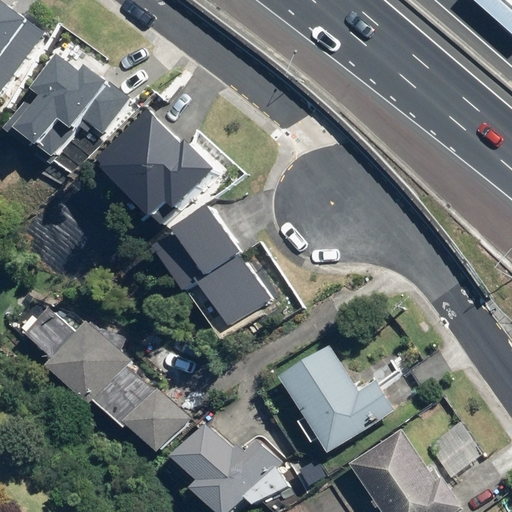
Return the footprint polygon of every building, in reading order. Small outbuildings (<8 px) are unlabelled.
[(0,0),(0,108),(58,35),(11,0),(0,0)] [(57,85),(31,118),(58,140),(80,112),(91,120),(99,110),(111,120),(139,86),(127,76),(130,72),(109,56),(103,63),(79,44),(50,80),(57,85)] [(197,145),(157,107),(106,159),(172,223),(189,206),(195,213),(237,169),(204,138),(197,145)] [(254,255),(259,252),(224,205),(165,248),(197,292),(211,282),(245,328),(286,298),(254,255)] [(39,343),(42,339),(68,359),(62,367),(178,455),(208,417),(142,367),(152,353),(101,314),(93,324),(49,291),(20,329),(39,343)] [(339,344),(290,378),(343,454),(408,409),(388,380),(372,391),(339,344)] [(454,371),(439,353),(415,373),(430,391),(454,371)] [(467,419),(433,446),(460,480),(494,453),(467,419)] [(240,446),(216,425),(186,461),(212,483),(205,490),(231,511),(250,511),(294,461),(268,440),(256,453),(243,442),(240,446)] [(471,511),(478,508),(454,476),(450,479),(411,426),(359,465),(393,511),(471,511)]
